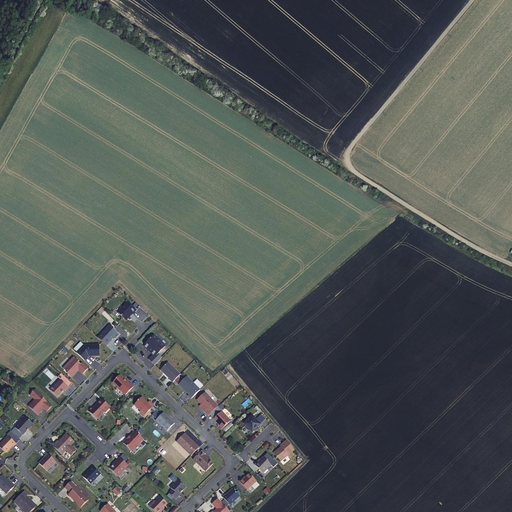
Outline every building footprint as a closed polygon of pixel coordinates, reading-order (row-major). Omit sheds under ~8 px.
[(128,302),(118,313),(126,321),(129,317),(131,314),(131,315),(132,315),(133,315),(137,311),(128,302)] [(115,339),(119,335),(115,330),(110,326),(104,332),(98,338),(107,346),(111,341),(114,338),(115,339)] [(157,357),(159,354),(166,347),(154,335),(144,346),(150,351),(154,355),(157,357)] [(77,353),(85,361),(89,356),(92,356),(92,357),(100,356),(100,345),(84,346),(79,351),(77,353)] [(157,357),(154,355),(149,360),(155,366),(162,358),(159,354),(157,357)] [(79,362),(74,357),(64,369),(68,373),(68,374),(72,378),(75,374),(76,373),(77,373),(79,370),(83,374),(88,369),(82,363),(81,364),(79,362)] [(173,383),(181,375),(168,363),(161,371),(164,373),(166,375),(165,375),(170,380),(173,383)] [(58,377),(61,380),(69,388),(72,385),(61,374),(58,377)] [(62,374),(61,374),(72,385),(73,384),(62,374)] [(125,378),(121,375),(113,383),(118,388),(121,392),(122,391),(126,395),(134,387),(131,383),(130,384),(127,381),(127,382),(124,379),(125,378)] [(200,390),(187,377),(180,384),(190,395),(188,396),(191,399),(200,390)] [(69,388),(61,380),(51,391),(58,398),(65,390),(66,391),(69,388)] [(48,412),(52,407),(40,395),(41,394),(36,390),(30,395),(35,400),(29,407),(38,415),(42,410),(42,409),(43,408),(48,412)] [(218,407),(205,393),(197,400),(207,411),(205,413),(209,416),(218,407)] [(142,398),(135,405),(141,411),(140,412),(145,416),(154,406),(149,402),(148,403),(142,398)] [(105,413),(110,407),(101,399),(96,404),(98,406),(96,408),(94,408),(93,407),(88,411),(97,420),(104,412),(105,413)] [(221,430),(231,422),(222,412),(213,419),(216,423),(217,422),(219,425),(218,426),(221,430)] [(171,421),(163,413),(156,421),(167,432),(175,424),(172,421),(171,421)] [(252,433),(260,425),(253,417),(244,424),(246,426),(246,428),(246,429),(248,431),(249,431),(251,431),(252,433)] [(29,429),(33,424),(27,418),(25,418),(21,422),(20,422),(15,428),(23,435),(27,431),(28,429),(29,429)] [(20,439),(23,435),(15,428),(12,431),(20,439)] [(7,435),(8,436),(16,443),(20,440),(11,431),(7,435)] [(136,432),(135,431),(130,436),(131,437),(128,440),(127,439),(123,443),(131,451),(139,443),(140,444),(144,440),(136,432)] [(75,442),(66,434),(61,440),(61,441),(60,442),(58,441),(55,444),(56,445),(54,447),(62,455),(66,451),(72,456),(77,451),(71,446),(75,442)] [(185,434),(177,442),(191,456),(199,448),(192,441),(190,440),(191,440),(185,434)] [(16,443),(8,436),(0,445),(0,447),(5,453),(6,452),(7,453),(13,446),(14,447),(17,444),(16,443)] [(281,462),(295,450),(287,441),(280,446),(281,447),(274,453),(281,462)] [(205,454),(202,451),(193,460),(206,472),(213,464),(204,455),(205,454)] [(56,462),(48,454),(45,457),(39,464),(47,471),(56,462)] [(271,465),(264,457),(258,462),(254,465),(262,473),(271,465)] [(129,466),(120,458),(116,462),(117,462),(115,465),(114,464),(109,469),(118,477),(124,471),(129,466)] [(101,474),(93,467),(83,477),(91,484),(101,474)] [(256,482),(249,474),(243,480),(242,479),(239,482),(247,490),(256,482)] [(0,477),(0,487),(7,494),(15,486),(10,481),(3,475),(0,477)] [(180,495),(180,494),(186,488),(178,480),(170,488),(173,490),(169,494),(176,500),(180,495)] [(81,508),(89,500),(71,482),(65,487),(70,493),(69,495),(81,508)] [(239,497),(233,489),(226,495),(223,498),(230,505),(239,497)] [(14,502),(24,511),(31,511),(37,506),(27,496),(28,495),(25,492),(14,502)] [(168,504),(160,497),(155,502),(154,502),(149,507),(154,511),(160,511),(161,511),(160,511),(168,504)] [(229,511),(218,499),(212,504),(217,510),(216,511),(213,511),(229,511)]
